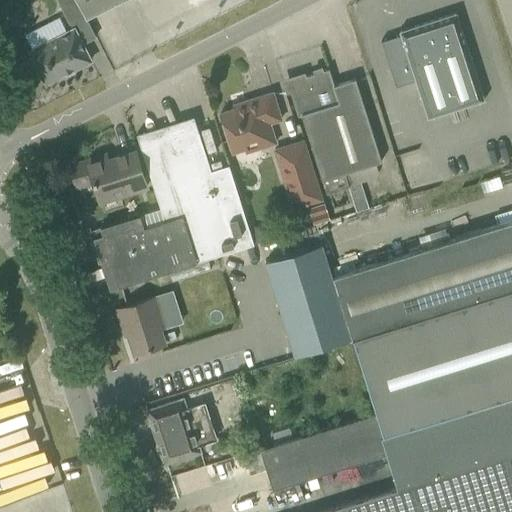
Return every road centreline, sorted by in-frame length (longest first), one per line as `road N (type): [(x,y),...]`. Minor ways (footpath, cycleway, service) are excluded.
road 1 (unclassified): [(305,0),(4,153)]
road 2 (unclassified): [(114,511),(41,285),(0,224)]
